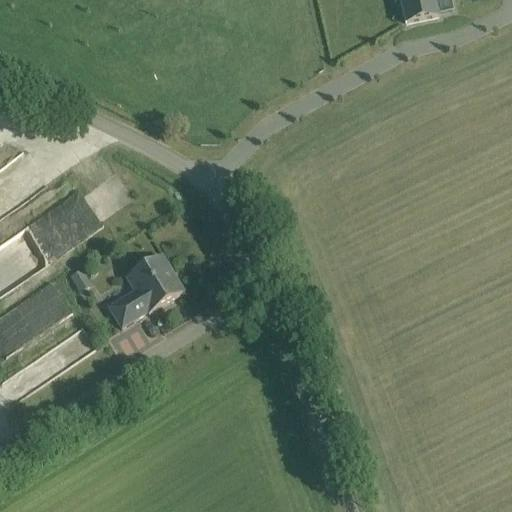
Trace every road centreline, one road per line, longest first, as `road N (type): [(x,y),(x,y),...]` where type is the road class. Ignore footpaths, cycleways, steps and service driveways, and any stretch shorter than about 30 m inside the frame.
road 1 (unclassified): [(271,286),(236,216),(208,184),(0,77)]
road 2 (track): [(208,184),(281,114),(421,47),(503,19)]
road 3 (unclassified): [(271,286),(6,445)]
road 4 (unclassified): [(353,511),(271,286)]
